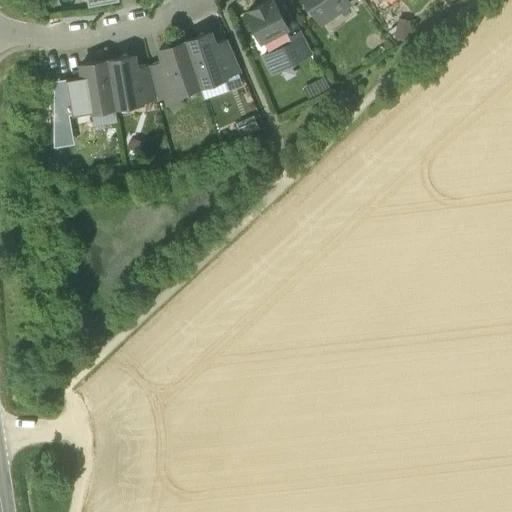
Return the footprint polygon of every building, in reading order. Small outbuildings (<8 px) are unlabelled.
[(272,0),(267,0),(246,11),(260,38),(262,37),(284,25),(285,25),(272,0)] [(347,0),(305,0),(320,20),(348,1),(347,0)] [(288,34),(284,25),(262,37),(269,50),(289,40),(291,38),(288,34)] [(311,50),(300,28),(288,34),(291,38),(289,40),(297,57),(311,50)] [(203,31),(198,33),(197,35),(184,40),(198,84),(224,76),(213,42),(209,31),(205,33),(203,31)] [(240,70),(226,37),(213,42),(224,76),(240,70)] [(184,40),(170,44),(168,43),(163,45),(162,47),(158,48),(161,59),(173,93),(198,84),(184,40)] [(269,50),(263,52),(272,69),(297,57),(289,40),(269,50)] [(133,55),(128,55),(127,54),(121,55),(120,57),(106,59),(114,105),(140,101),(134,66),(133,55)] [(106,59),(92,62),(90,60),(85,61),(84,63),(79,64),(81,75),(87,110),(114,105),(106,59)] [(161,59),(148,63),(157,98),(173,93),(161,59)] [(148,63),(134,66),(140,101),(157,98),(148,63)] [(81,75),(65,77),(71,113),(87,110),(81,75)] [(207,93),(228,86),(225,77),(204,84),(207,93)]
